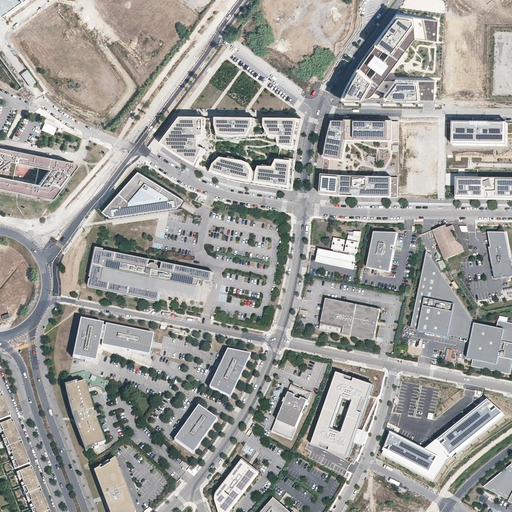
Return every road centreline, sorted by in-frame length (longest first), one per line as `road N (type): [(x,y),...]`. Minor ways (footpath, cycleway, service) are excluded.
road 1 (residential): [(44,303),(64,298),(278,341)]
road 2 (residential): [(302,209),(511,214)]
road 3 (primary): [(86,511),(40,389),(34,319)]
road 4 (residential): [(511,113),(315,109)]
road 5 (primary): [(0,340),(21,363),(72,511)]
road 6 (residential): [(134,148),(213,190),(302,209)]
road 7 (primary): [(225,0),(115,139)]
road 8 (residential): [(278,341),(252,402),(190,488)]
road 9 (primary): [(47,272),(134,148)]
road 10 (residential): [(0,378),(54,511)]
road 11 (primary): [(115,139),(62,212),(17,233)]
road 12 (residential): [(278,341),(302,209)]
road 13 (primary): [(134,148),(213,40)]
road 14 (residential): [(315,109),(389,0)]
